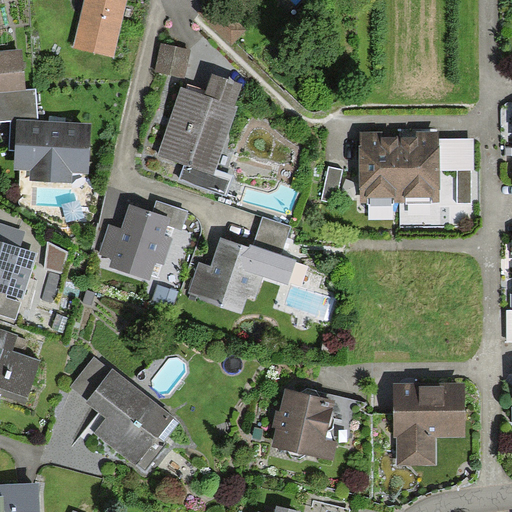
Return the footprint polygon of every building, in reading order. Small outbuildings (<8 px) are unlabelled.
[(115,59),(128,0),(86,0),(75,50),(115,59)] [(214,2),(201,15),(233,46),(246,32),(214,2)] [(190,51),(163,46),(158,73),(184,78),(190,51)] [(0,93),(25,92),(23,52),(0,53),(0,93)] [(214,175),(243,89),(213,79),(208,95),(184,87),(160,158),(186,166),(181,181),(227,196),(232,181),(214,175)] [(25,92),(0,93),(0,122),(38,120),(37,91),(25,92)] [(89,175),(91,127),(18,124),(15,172),(31,172),(31,183),(72,185),(73,175),(89,175)] [(379,135),(361,135),(361,205),(401,205),(400,140),(379,141),(379,135)] [(400,140),(401,205),(440,204),(440,171),(440,141),(440,135),(417,135),(417,140),(400,140)] [(440,141),(440,171),(458,171),(472,171),(475,171),(475,141),(440,141)] [(344,171),(330,168),(322,201),(336,204),(344,171)] [(472,171),(458,171),(458,205),(472,204),(472,171)] [(153,216),(130,209),(123,232),(110,227),(100,256),(113,260),(110,270),(150,283),(156,264),(164,267),(173,240),(164,237),(168,227),(182,232),(189,214),(158,203),(153,216)] [(291,229),(264,219),(253,251),(262,254),(281,261),(291,229)] [(0,225),(0,244),(20,251),(26,233),(0,225)] [(200,264),(190,295),(243,313),(248,298),(256,300),(265,273),(256,271),(262,254),(253,251),(222,241),(212,268),(200,264)] [(0,294),(8,297),(23,301),(37,256),(20,251),(0,244),(0,294)] [(52,251),(42,300),(59,304),(70,254),(52,251)] [(179,293),(159,286),(154,302),(174,309),(179,293)] [(96,295),(88,292),(84,304),(92,306),(96,295)] [(8,297),(0,294),(0,315),(16,321),(21,305),(7,300),(8,297)] [(0,393),(27,402),(40,361),(14,353),(19,337),(0,331),(0,393)] [(72,389),(90,402),(112,372),(94,359),(72,389)] [(96,435),(144,471),(180,423),(112,372),(90,402),(87,405),(107,420),(96,435)] [(398,439),(398,467),(436,467),(436,439),(465,439),(465,387),(395,387),(395,439),(398,439)] [(286,394),(274,450),(333,463),(337,444),(326,441),(335,404),(286,394)] [(0,511),(40,511),(40,487),(0,488),(0,511)] [(315,503),(312,511),(350,511),(315,503)]
